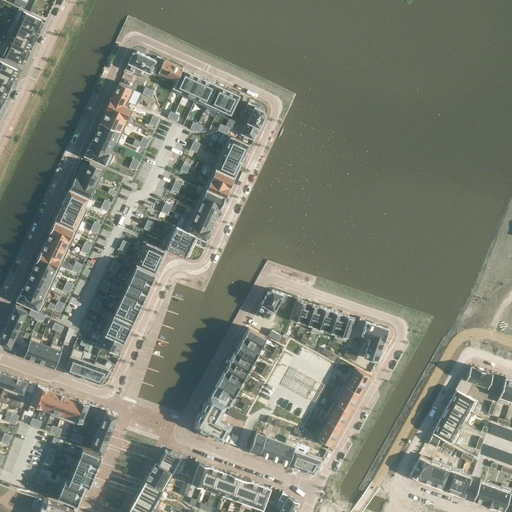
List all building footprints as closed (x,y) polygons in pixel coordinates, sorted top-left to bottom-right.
[(19,9),(13,20),(36,31),(41,19),(19,9)] [(13,20),(8,31),(10,32),(30,41),(36,31),(13,20)] [(5,42),(25,52),(30,41),(10,32),(5,42)] [(3,41),(0,47),(0,53),(20,63),(25,52),(5,42),(3,41)] [(133,52),(126,68),(134,72),(136,65),(151,72),(157,59),(138,50),(133,52)] [(164,59),(159,70),(177,79),(183,67),(164,59)] [(0,60),(0,74),(12,80),(17,69),(0,60)] [(177,79),(174,86),(185,91),(194,72),(183,67),(177,79)] [(194,72),(185,91),(197,97),(205,78),(194,72)] [(0,87),(7,91),(12,80),(0,74),(0,87)] [(205,78),(197,97),(208,102),(217,83),(205,78)] [(120,81),(111,100),(123,105),(131,87),(120,81)] [(217,83),(208,102),(219,107),(228,88),(217,83)] [(228,88),(219,107),(231,113),(240,94),(228,88)] [(110,100),(105,111),(125,119),(130,108),(110,100)] [(250,112),(241,133),(254,139),(266,113),(264,109),(248,101),(244,109),(250,112)] [(105,111),(100,121),(119,130),(125,119),(105,111)] [(100,121),(95,132),(114,141),(119,130),(100,121)] [(95,132),(90,143),(109,152),(114,141),(95,132)] [(231,135),(226,147),(245,155),(250,144),(231,135)] [(89,143),(84,154),(105,164),(110,152),(109,152),(90,143),(89,143)] [(226,147),(221,157),(240,166),(245,155),(226,147)] [(221,157),(216,168),(235,177),(240,166),(221,157)] [(81,180),(81,181),(96,187),(104,170),(89,163),(81,180)] [(216,168),(211,178),(230,187),(235,177),(216,168)] [(75,177),(70,188),(88,197),(88,198),(90,199),(96,187),(81,181),(81,180),(75,177)] [(211,178),(207,188),(226,197),(230,187),(211,178)] [(70,188),(64,199),(83,208),(88,198),(88,197),(70,188)] [(207,188),(202,198),(221,207),(226,197),(207,188)] [(202,198),(197,209),(216,217),(221,207),(202,198)] [(64,199),(59,210),(81,220),(87,209),(83,208),(64,199)] [(197,209),(192,220),(211,229),(216,217),(197,209)] [(59,210),(54,221),(76,231),(81,220),(59,210)] [(191,219),(186,230),(198,236),(207,240),(212,229),(211,229),(191,219)] [(54,221),(50,231),(72,241),(76,231),(54,221)] [(176,226),(172,236),(190,244),(190,245),(194,246),(198,236),(186,230),(176,226)] [(50,231),(45,241),(67,251),(72,241),(50,231)] [(172,236),(167,246),(189,256),(194,246),(190,245),(190,244),(172,236)] [(45,241),(41,251),(63,261),(67,251),(45,241)] [(146,242),(141,253),(160,262),(166,251),(146,242)] [(41,251),(36,260),(58,271),(63,261),(41,251)] [(141,253),(136,264),(155,273),(160,262),(141,253)] [(36,260),(32,270),(54,280),(58,271),(36,260)] [(136,264),(132,274),(151,283),(155,273),(136,264)] [(32,270),(27,280),(49,290),(54,280),(32,270)] [(132,274),(127,284),(146,292),(151,283),(132,274)] [(23,289),(23,290),(45,300),(49,290),(27,280),(23,289)] [(127,285),(122,294),(141,303),(145,293),(127,285)] [(22,289),(16,301),(41,312),(46,300),(45,300),(23,290),(23,289),(22,289)] [(257,311),(256,312),(269,319),(274,310),(278,301),(283,304),(288,296),(288,295),(283,293),(272,290),(268,292),(258,309),(257,311)] [(122,294),(118,304),(136,312),(141,303),(122,294)] [(296,299),(289,320),(300,324),(308,302),(296,298),(296,299)] [(308,302),(300,324),(311,328),(311,330),(312,328),(319,306),(308,302)] [(113,313),(113,314),(132,322),(136,312),(118,304),(113,313)] [(0,338),(0,342),(0,343),(16,351),(20,343),(14,340),(19,329),(27,311),(15,306),(7,324),(0,338)] [(312,328),(311,330),(323,334),(323,332),(331,310),(319,306),(312,328)] [(331,310),(323,332),(329,333),(334,335),(333,338),(334,338),(342,314),(331,310)] [(110,312),(105,322),(127,332),(132,322),(113,314),(113,313),(110,312)] [(342,314),(334,338),(339,340),(346,342),(347,337),(354,318),(342,314)] [(365,322),(361,335),(370,338),(383,342),(384,342),(388,329),(380,326),(365,321),(365,322)] [(105,322),(101,332),(102,333),(102,332),(123,342),(127,332),(105,322)] [(248,328),(242,337),(260,347),(266,338),(248,328)] [(271,330),(268,336),(279,342),(282,336),(271,330)] [(102,333),(96,344),(114,352),(118,353),(123,342),(102,332),(102,333)] [(25,351),(23,356),(34,360),(40,343),(41,343),(42,340),(31,335),(25,351)] [(242,337),(238,345),(256,355),(260,347),(242,337)] [(370,338),(364,357),(376,361),(377,361),(383,342),(370,338)] [(40,343),(34,360),(44,364),(50,346),(41,343),(40,343)] [(50,346),(44,364),(55,367),(62,347),(51,343),(50,346)] [(238,345),(234,353),(251,363),(256,355),(238,345)] [(73,348),(64,371),(75,375),(81,358),(81,359),(84,352),(73,348)] [(229,361),(247,371),(251,363),(234,353),(229,361)] [(81,358),(75,375),(88,380),(94,364),(94,363),(81,359),(81,358)] [(94,364),(88,380),(100,384),(105,376),(107,377),(110,372),(109,371),(113,364),(107,360),(104,364),(95,361),(94,363),(94,364)] [(229,361),(224,370),(242,380),(247,371),(229,361)] [(470,366),(465,379),(488,387),(492,374),(484,371),(485,371),(477,368),(470,366)] [(348,378),(345,384),(359,392),(369,375),(354,367),(348,378)] [(0,384),(23,393),(28,380),(0,370),(0,384)] [(224,370),(219,378),(237,388),(242,381),(242,380),(224,370)] [(505,377),(497,401),(509,405),(511,401),(510,401),(511,395),(511,379),(506,378),(505,377)] [(219,378),(215,387),(237,399),(233,396),(237,388),(219,378)] [(464,379),(458,390),(469,396),(475,386),(476,383),(468,380),(464,379)] [(29,381),(26,390),(33,392),(36,383),(29,381)] [(38,384),(31,404),(41,408),(48,388),(38,384)] [(340,389),(333,400),(350,410),(359,392),(345,384),(342,390),(340,389)] [(215,387),(210,396),(226,405),(232,408),(237,399),(215,387)] [(48,388),(41,408),(51,411),(58,392),(48,388)] [(451,400),(450,400),(472,412),(478,402),(456,389),(451,400)] [(58,392),(51,411),(61,415),(69,395),(58,392)] [(69,395),(61,415),(72,419),(79,399),(69,395)] [(197,417),(193,425),(199,428),(204,431),(210,434),(222,441),(222,440),(231,424),(219,418),(226,405),(210,396),(206,402),(208,403),(206,407),(204,406),(200,413),(202,414),(199,418),(197,417)] [(79,399),(72,419),(82,423),(87,409),(89,403),(79,399)] [(332,407),(326,419),(340,427),(350,410),(333,400),(333,401),(337,404),(335,407),(334,409),(332,407)] [(450,400),(444,411),(464,422),(466,423),(473,412),(472,412),(450,400),(451,400),(450,400)] [(103,417),(91,447),(103,452),(117,417),(116,413),(100,407),(97,415),(103,417)] [(444,411),(439,421),(459,432),(464,422),(444,411)] [(322,425),(316,437),(329,445),(330,445),(340,427),(326,419),(325,420),(327,421),(325,425),(325,426),(322,425)] [(439,421),(432,432),(454,444),(461,433),(459,432),(439,421)] [(249,450),(259,454),(266,436),(256,432),(249,449),(249,450)] [(232,433),(228,442),(230,443),(233,444),(235,444),(238,436),(232,433)] [(431,435),(428,442),(436,446),(440,439),(431,435)] [(266,436),(259,454),(268,458),(275,439),(266,436)] [(275,439),(268,458),(278,461),(286,438),(284,442),(275,439)] [(286,438),(278,461),(288,465),(294,449),(295,446),(296,442),(286,438)] [(82,448),(77,458),(97,466),(101,456),(82,448)] [(294,449),(288,465),(301,470),(307,454),(306,454),(297,450),(294,449)] [(166,452),(159,465),(173,473),(178,463),(181,458),(166,452)] [(307,454),(301,470),(314,474),(323,457),(310,453),(310,455),(307,454)] [(181,458),(178,463),(183,466),(188,457),(183,455),(181,458)] [(412,469),(409,474),(420,480),(430,463),(431,461),(430,460),(420,455),(416,462),(416,461),(412,469)] [(77,458),(73,468),(93,476),(97,466),(77,458)] [(430,463),(420,480),(433,485),(441,462),(432,458),(430,460),(431,461),(430,463)] [(441,462),(433,485),(443,489),(452,466),(441,462)] [(200,464),(193,485),(203,489),(210,468),(200,464)] [(157,465),(152,473),(170,483),(175,474),(173,473),(159,465),(157,465)] [(452,466),(443,489),(448,491),(453,493),(461,472),(462,470),(452,466)] [(70,478),(69,479),(84,485),(89,487),(93,476),(73,468),(70,478)] [(210,468),(203,489),(213,493),(221,472),(210,468)] [(221,472),(213,493),(223,496),(231,476),(221,472)] [(461,472),(453,493),(458,495),(464,497),(471,476),(461,472)] [(152,473),(147,482),(163,491),(170,483),(152,473)] [(65,476),(61,487),(80,494),(84,485),(69,479),(70,478),(65,476)] [(231,476),(223,496),(233,500),(241,479),(231,476)] [(241,479),(233,500),(243,504),(251,483),(241,479)] [(480,479),(472,500),(473,500),(482,504),(483,504),(491,483),(480,479)] [(0,482),(0,511),(73,511),(75,510),(0,482)] [(146,482),(141,491),(158,500),(163,491),(147,482),(146,482)] [(251,483),(243,504),(254,507),(261,487),(251,483)] [(482,504),(493,508),(493,507),(501,486),(500,486),(491,483),(483,504),(482,504)] [(501,486),(493,507),(493,508),(503,511),(511,487),(501,484),(500,486),(501,486)] [(61,487),(57,497),(76,505),(80,494),(61,487)] [(261,487),(254,507),(264,511),(271,490),(261,487)] [(141,491),(136,500),(153,509),(158,500),(141,491)] [(285,504),(280,511),(294,511),(300,503),(284,494),(280,501),(285,504)] [(136,500),(131,508),(132,509),(137,511),(151,511),(153,509),(136,500)]
